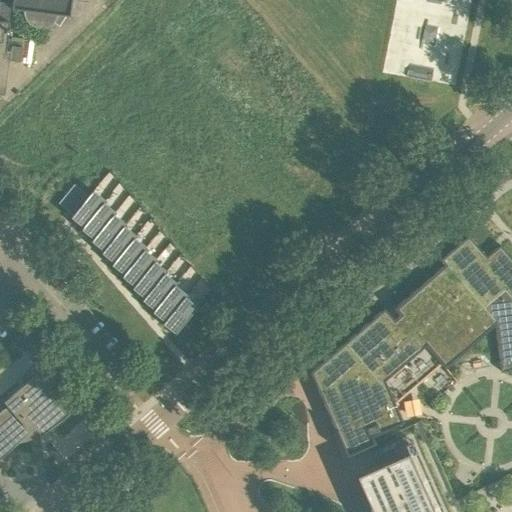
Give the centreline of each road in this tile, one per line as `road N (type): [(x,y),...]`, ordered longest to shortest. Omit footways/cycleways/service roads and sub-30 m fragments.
road 1 (tertiary): [(55,511),(511,106)]
road 2 (unknown): [(335,260),(141,80)]
